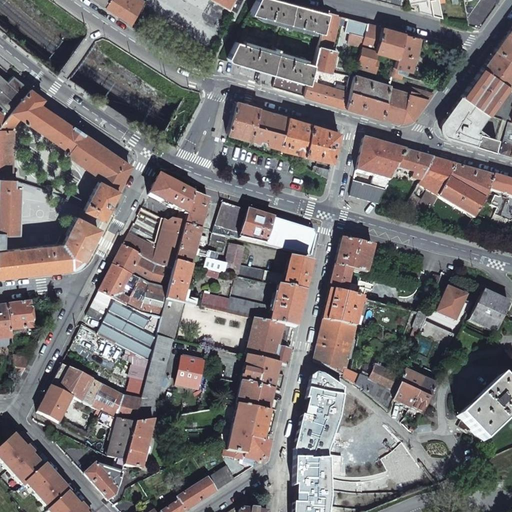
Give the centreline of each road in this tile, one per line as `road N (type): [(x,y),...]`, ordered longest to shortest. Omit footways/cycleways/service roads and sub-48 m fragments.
road 1 (residential): [(198,511),(277,467),(301,360)]
road 2 (secondary): [(0,41),(154,154)]
road 3 (residential): [(301,360),(397,423),(442,482)]
road 4 (secondary): [(333,217),(511,266)]
road 5 (secondary): [(223,85),(199,82),(73,0)]
road 6 (residential): [(317,0),(480,43)]
road 7 (secondary): [(187,171),(333,217)]
road 8 (residential): [(301,360),(333,217)]
road 9 (residential): [(154,154),(84,282)]
road 10 (residential): [(84,282),(14,409)]
road 11 (secondary): [(352,121),(223,85)]
road 12 (residential): [(14,409),(98,511)]
